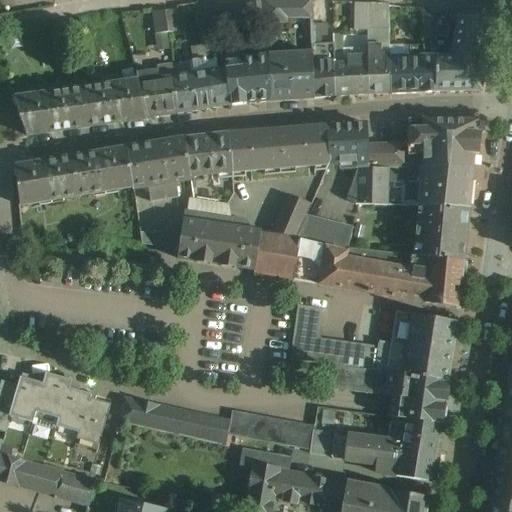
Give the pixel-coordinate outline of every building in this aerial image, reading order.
[(250,6),(220,10),(220,8),(209,9),(209,6),(198,7),(202,31),(212,29),(212,31),(222,30),(222,31),(254,27),(253,25),(264,24),(261,2),(250,4),(250,6)] [(309,3),(263,2),(265,24),(286,24),(286,19),(310,19),(309,3)] [(369,5),(354,5),(353,31),(369,31),(369,5)] [(388,6),(369,5),(369,31),(389,32),(388,6)] [(177,11),(165,12),(167,34),(180,33),(177,11)] [(167,34),(165,12),(153,14),(156,35),(167,34)] [(437,19),(423,17),(422,40),(436,41),(437,19)] [(494,22),(458,18),(451,57),(436,57),(434,93),(480,93),(494,22)] [(325,25),(311,26),(311,46),(320,46),(319,37),(326,36),(325,25)] [(167,34),(156,35),(157,50),(169,49),(167,34)] [(342,36),(332,36),(333,45),(334,45),(334,54),(342,54),(342,36)] [(312,54),(274,56),(273,44),(267,45),(268,56),(271,103),(313,100),(312,54)] [(320,46),(311,46),(312,54),(313,100),(336,98),(334,64),(334,54),(334,45),(333,45),(320,46)] [(389,55),(380,56),(380,46),(367,46),(367,62),(369,62),(368,96),(390,95),(389,59),(389,55)] [(204,47),(191,49),(192,61),(206,59),(204,47)] [(268,56),(240,59),(241,68),(226,70),(229,107),(271,103),(268,56)] [(436,57),(389,59),(390,95),(434,93),(436,57)] [(361,58),(346,59),(346,64),(334,64),(336,98),(368,96),(369,62),(367,62),(361,63),(361,58)] [(206,59),(192,61),(193,62),(195,75),(217,71),(216,61),(206,63),(206,59)] [(217,71),(195,75),(193,62),(172,66),(173,79),(177,115),(229,107),(226,70),(217,71)] [(172,66),(156,69),(158,73),(137,76),(138,82),(148,119),(177,115),(173,79),(172,66)] [(138,82),(12,100),(26,136),(148,119),(138,82)] [(478,122),(438,120),(407,119),(408,144),(408,155),(433,154),(433,160),(428,160),(428,169),(473,167),(478,122)] [(327,127),(329,166),(368,162),(367,145),(367,125),(327,127)] [(327,127),(227,135),(232,173),(329,166),(327,127)] [(227,135),(183,140),(190,178),(232,173),(227,135)] [(183,140),(126,150),(132,188),(133,190),(148,188),(149,195),(176,191),(175,183),(190,181),(190,178),(183,140)] [(368,162),(368,167),(408,165),(408,155),(408,144),(367,145),(368,162)] [(126,150),(15,168),(20,206),(39,203),(39,200),(62,196),(63,199),(93,194),(93,191),(116,187),(116,190),(132,188),(126,150)] [(428,169),(420,169),(419,183),(418,208),(469,209),(473,167),(428,169)] [(388,169),(357,170),(346,200),(355,206),(387,207),(388,183),(388,169)] [(420,169),(388,169),(388,183),(419,183),(420,169)] [(176,191),(149,195),(150,203),(177,199),(176,191)] [(310,206),(287,196),(270,235),(296,240),(306,217),(310,206)] [(469,209),(418,208),(413,257),(463,263),(469,209)] [(244,221),(185,212),(178,260),(196,263),(196,264),(198,264),(209,265),(209,266),(211,266),(220,267),(220,268),(222,268),(222,267),(234,269),(234,270),(235,270),(236,269),(254,272),(261,233),(261,232),(249,230),(249,228),(244,221)] [(352,229),(306,217),(296,240),(300,241),(306,242),(325,247),(347,252),(347,250),(352,229)] [(270,235),(261,233),(254,272),(254,275),(293,282),(300,241),(296,240),(270,235)] [(162,235),(141,234),(140,246),(161,247),(162,235)] [(325,247),(306,242),(305,253),(312,254),(311,261),(322,263),(325,247)] [(413,257),(410,257),(347,250),(347,252),(325,247),(322,263),(318,286),(461,302),(463,263),(413,257)] [(320,343),(315,334),(317,323),(319,324),(321,311),(297,306),(289,361),(376,371),(379,349),(331,342),(331,344),(320,343)] [(456,323),(405,314),(395,374),(446,384),(456,323)] [(395,374),(384,371),(376,371),(359,371),(324,367),(321,389),(376,396),(383,394),(383,395),(384,396),(386,397),(436,404),(445,393),(446,386),(446,384),(395,374)] [(70,382),(46,375),(43,385),(35,414),(59,421),(68,389),(70,382)] [(43,385),(21,379),(18,387),(10,417),(32,424),(35,414),(43,385)] [(18,387),(1,382),(0,386),(0,431),(5,433),(10,417),(18,387)] [(90,396),(68,389),(59,421),(57,428),(79,434),(89,400),(90,396)] [(136,401),(123,399),(118,423),(130,425),(136,401)] [(110,406),(89,400),(79,434),(77,440),(98,446),(110,406)] [(159,407),(136,401),(130,425),(154,431),(159,407)] [(511,406),(505,404),(496,465),(511,467),(511,406)] [(171,409),(159,407),(154,431),(165,433),(171,409)] [(183,412),(171,409),(165,433),(178,436),(179,436),(183,412)] [(195,415),(183,412),(179,436),(190,439),(195,415)] [(243,414),(231,412),(230,422),(227,436),(239,438),(243,414)] [(255,416),(243,414),(239,438),(251,440),(255,416)] [(206,417),(195,415),(190,439),(202,441),(206,417)] [(267,419),(255,416),(251,440),(262,442),(267,419)] [(218,420),(206,417),(202,441),(213,444),(218,420)] [(278,421),(267,419),(262,442),(274,444),(278,421)] [(440,425),(391,419),(387,442),(381,475),(395,478),(396,477),(431,484),(440,425)] [(230,422),(218,420),(213,444),(225,446),(227,436),(230,422)] [(290,423),(278,421),(274,444),(285,447),(290,423)] [(301,425),(290,423),(285,447),(297,449),(301,425)] [(313,427),(301,425),(297,449),(310,451),(312,432),(313,427)] [(335,435),(312,432),(310,451),(309,455),(332,458),(335,435)] [(347,437),(335,435),(332,458),(332,460),(344,462),(347,437)] [(387,442),(347,437),(344,462),(376,466),(375,474),(381,475),(387,442)] [(290,460),(243,451),(241,466),(254,468),(254,467),(288,473),(290,460)] [(26,462),(1,455),(0,460),(0,483),(18,488),(26,462)] [(38,465),(26,462),(18,488),(30,492),(38,465)] [(38,465),(30,492),(42,495),(49,469),(38,465)] [(511,467),(496,465),(491,501),(511,503),(511,467)] [(426,511),(429,499),(357,486),(354,485),(288,473),(254,467),(254,468),(247,506),(246,511),(426,511)] [(63,472),(49,469),(42,495),(54,498),(63,472)] [(94,481),(63,472),(54,498),(87,508),(94,481)] [(231,500),(213,496),(211,508),(228,511),(246,511),(247,506),(230,502),(231,500)] [(164,511),(165,511),(122,501),(119,511),(164,511)] [(511,511),(511,503),(491,501),(488,511),(511,511)]
